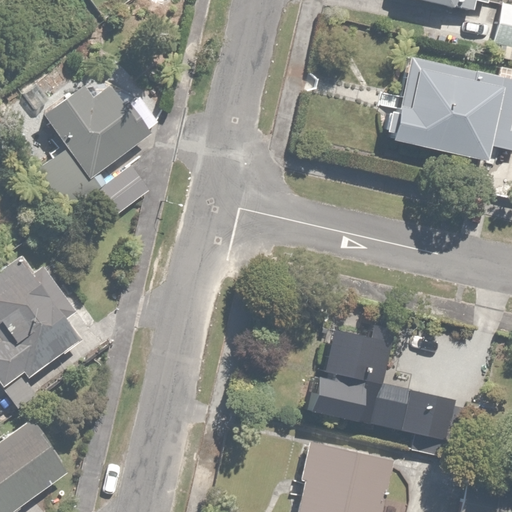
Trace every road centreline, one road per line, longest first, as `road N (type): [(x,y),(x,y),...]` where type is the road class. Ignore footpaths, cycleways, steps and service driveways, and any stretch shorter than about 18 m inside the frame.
road 1 (residential): [(213,202),(141,511)]
road 2 (residential): [(213,202),(511,268)]
road 3 (residential): [(261,0),(213,202)]
